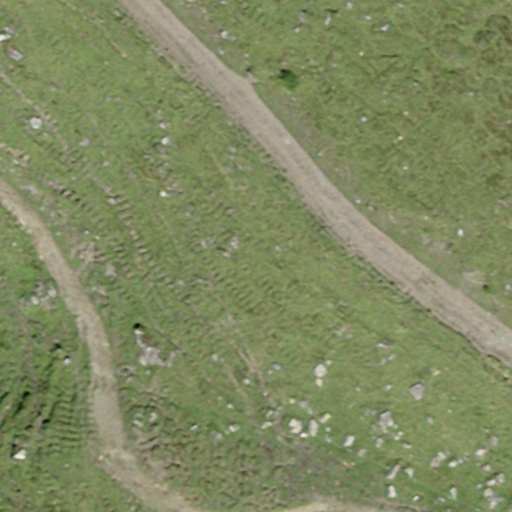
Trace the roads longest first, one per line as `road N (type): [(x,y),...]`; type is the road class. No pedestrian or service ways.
road 1 (track): [(511,349),(393,262),(137,0)]
road 2 (track): [(180,511),(128,470),(108,433),(96,352),(75,299),(41,236),(0,189)]
